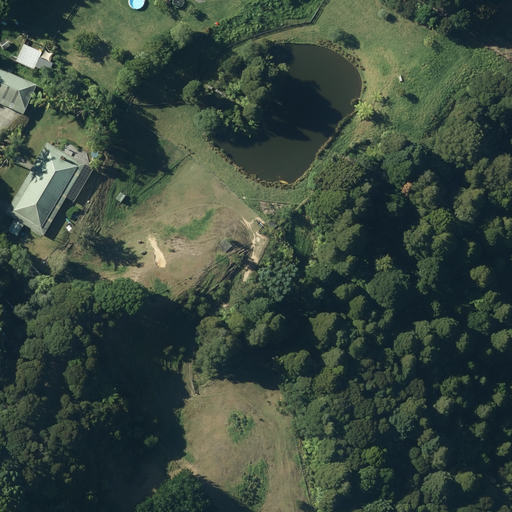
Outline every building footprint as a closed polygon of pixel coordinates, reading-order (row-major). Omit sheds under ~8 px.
[(0,44),(0,48),(2,53),(9,48),(5,42),(0,44)] [(40,55),(22,47),(14,65),(32,73),(40,55)] [(0,103),(23,114),(35,89),(0,73),(0,103)] [(51,149),(15,210),(43,227),(79,165),(51,149)] [(117,198),(122,201),(126,195),(121,191),(117,198)] [(19,236),(25,224),(16,219),(9,230),(19,236)] [(26,270),(39,284),(47,277),(33,263),(26,270)]
